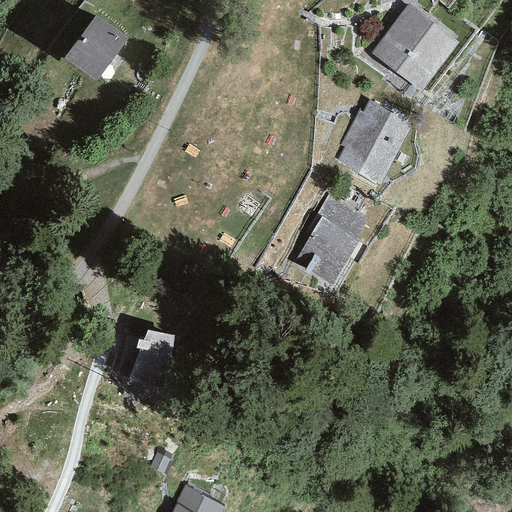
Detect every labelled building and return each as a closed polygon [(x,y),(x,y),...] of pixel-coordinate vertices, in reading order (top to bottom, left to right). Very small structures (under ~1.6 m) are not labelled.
[(459,42),(410,5),(372,53),(421,91),(459,42)] [(129,38),(97,14),(65,58),(96,81),(129,38)] [(413,123),(368,100),(336,162),(380,185),(413,123)] [(356,238),(323,219),(297,262),(331,282),(356,238)] [(169,390),(173,335),(147,330),(129,379),(169,390)] [(222,511),(226,506),(185,486),(172,511),(222,511)]
